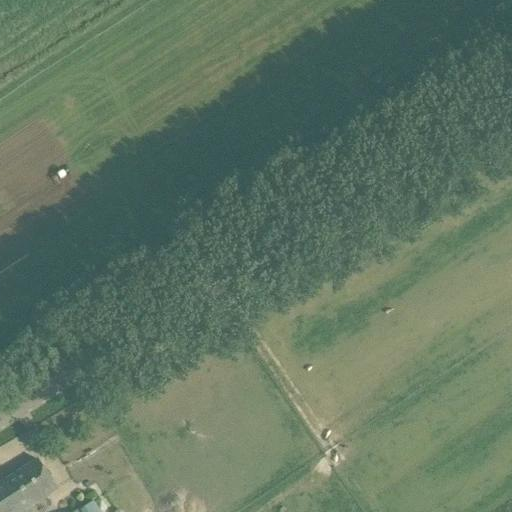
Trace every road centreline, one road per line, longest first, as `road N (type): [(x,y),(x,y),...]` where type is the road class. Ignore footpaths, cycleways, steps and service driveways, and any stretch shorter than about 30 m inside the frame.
road 1 (tertiary): [(0,420),(511,96)]
road 2 (track): [(339,463),(215,283)]
